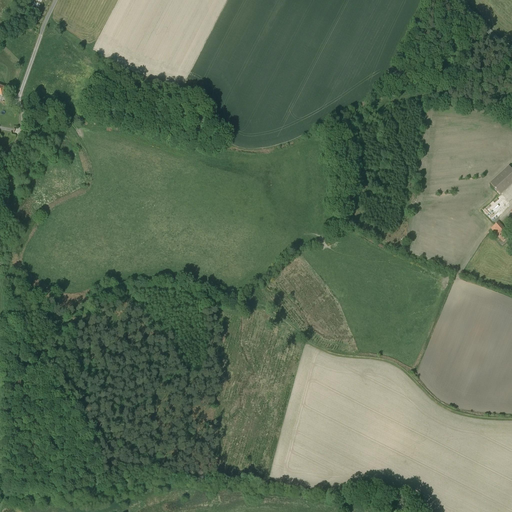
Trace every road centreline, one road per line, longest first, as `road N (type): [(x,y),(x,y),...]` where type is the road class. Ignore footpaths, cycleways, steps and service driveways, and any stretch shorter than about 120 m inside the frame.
road 1 (track): [(23,285),(57,308),(152,291),(240,313),(260,306),(301,337)]
road 2 (track): [(301,337),(336,355),(394,364),(446,410),(511,419)]
road 3 (track): [(301,337),(267,477)]
road 4 (track): [(0,372),(0,499)]
